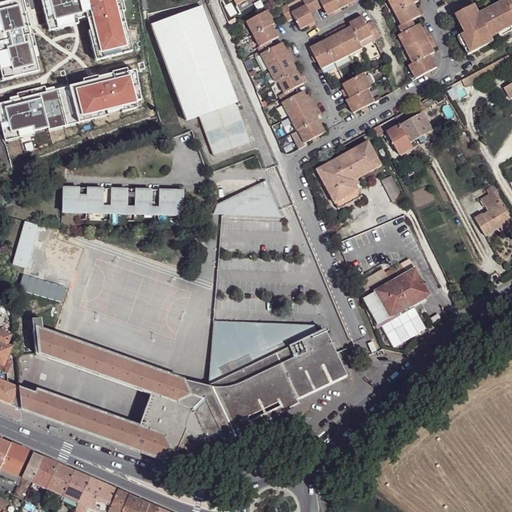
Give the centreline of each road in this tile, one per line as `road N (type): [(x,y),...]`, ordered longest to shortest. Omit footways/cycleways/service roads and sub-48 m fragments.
road 1 (secondary): [(309,466),(379,393),(511,292)]
road 2 (tertiary): [(246,491),(197,493),(112,472)]
road 3 (tertiary): [(112,472),(0,424)]
